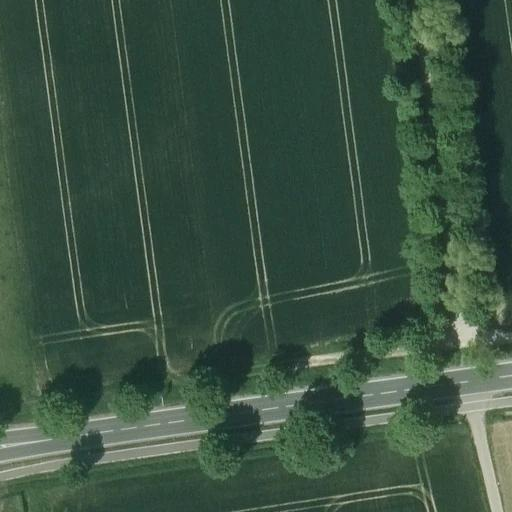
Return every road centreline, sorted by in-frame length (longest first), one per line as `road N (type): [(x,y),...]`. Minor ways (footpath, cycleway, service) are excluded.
road 1 (track): [(0,404),(123,393),(511,330)]
road 2 (secondary): [(0,447),(511,375)]
road 3 (track): [(459,338),(415,0)]
